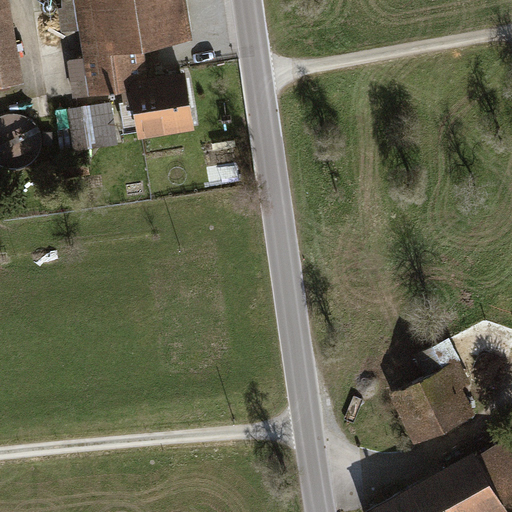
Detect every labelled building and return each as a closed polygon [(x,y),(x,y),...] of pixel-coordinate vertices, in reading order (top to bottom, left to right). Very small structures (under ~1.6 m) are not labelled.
[(17,0),(0,0),(0,89),(32,84),(17,0)] [(61,0),(67,37),(82,34),(89,77),(77,79),(80,101),(140,91),(149,142),(204,133),(194,71),(141,79),(136,49),(200,39),(193,0),(61,0)] [(115,106),(71,113),(79,156),(122,149),(115,106)] [(392,388),(417,440),(471,414),(458,386),(468,381),(460,363),(447,369),(444,363),(392,388)] [(511,511),(511,456),(503,441),(370,511),(511,511)]
